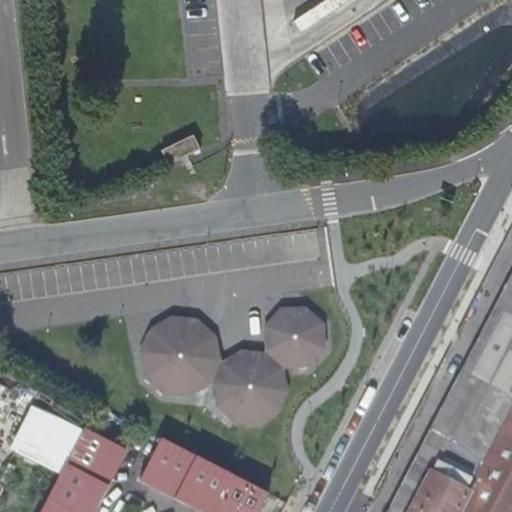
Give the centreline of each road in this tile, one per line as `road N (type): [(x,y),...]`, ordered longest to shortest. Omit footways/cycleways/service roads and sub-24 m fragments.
road 1 (residential): [(0,249),(395,191),(511,156)]
road 2 (residential): [(331,511),(511,162)]
